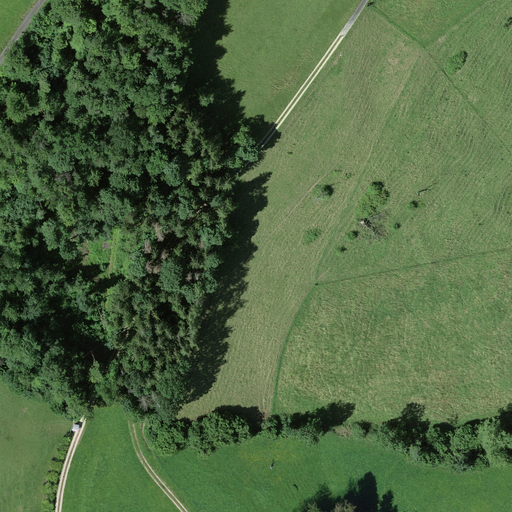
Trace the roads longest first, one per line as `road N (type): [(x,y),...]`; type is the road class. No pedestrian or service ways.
road 1 (track): [(57,511),(78,429),(182,227),(264,141),(364,0)]
road 2 (track): [(184,511),(140,455),(126,405),(101,387),(108,264),(201,0)]
